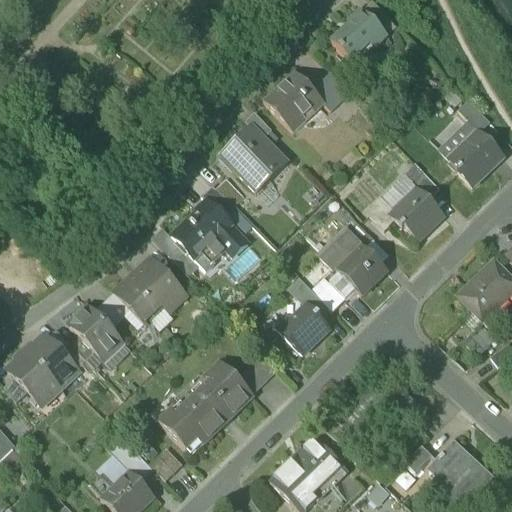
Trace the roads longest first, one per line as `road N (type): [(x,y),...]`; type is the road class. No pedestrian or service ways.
road 1 (residential): [(0,341),(135,240),(237,88),(333,0)]
road 2 (residential): [(389,327),(215,486)]
road 3 (residential): [(511,199),(389,327)]
road 4 (residential): [(511,443),(389,327)]
